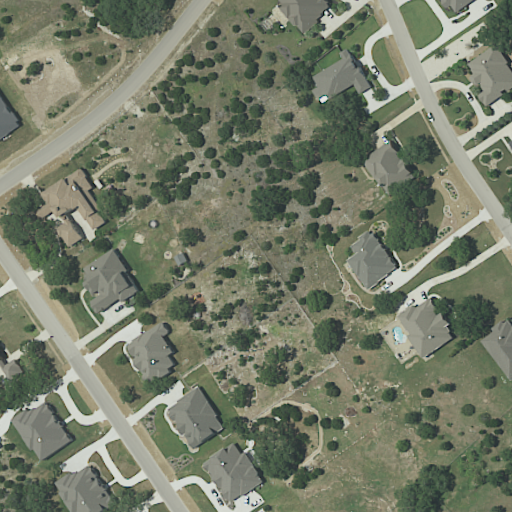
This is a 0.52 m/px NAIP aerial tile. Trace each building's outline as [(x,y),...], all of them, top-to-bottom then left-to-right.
[(276,0),(302,33),(333,9),(326,0),(276,0)] [(443,0),(453,15),(475,0),(443,0)] [(466,64),(479,85),(481,84),(485,91),(479,95),(486,106),(511,89),(511,67),(498,45),(466,64)] [(371,89),(350,48),(340,53),(344,60),(313,76),(319,87),(313,90),(320,104),(355,86),(360,95),(371,89)] [(0,91),(9,106),(8,106),(12,113),(14,112),(20,120),(19,121),(21,125),(0,139),(0,91)] [(364,158),(387,196),(416,178),(393,141),(364,158)] [(44,193),(82,167),(88,175),(87,177),(94,188),(90,191),(102,209),(99,211),(107,222),(95,230),(88,220),(87,222),(79,210),(77,211),(75,209),(73,210),(74,212),(69,215),(85,238),(71,249),(63,238),(62,239),(56,230),(67,223),(64,218),(60,218),(56,212),(44,221),(37,210),(50,201),(44,193)] [(357,255),(348,260),(368,290),(399,269),(373,230),(350,245),(357,255)] [(84,268),(91,279),(86,282),(95,298),(92,300),(101,315),(140,290),(115,250),(84,268)] [(415,305),(398,316),(424,358),(457,337),(442,313),(441,314),(431,298),(416,308),(415,305)] [(511,378),(511,318),(511,317),(492,329),(494,333),(483,340),(509,380),(511,378)] [(148,385),(176,372),(169,356),(174,354),(166,335),(170,333),(166,324),(129,341),(148,385)] [(0,363),(0,364),(11,381),(25,372),(17,359),(8,365),(0,351),(0,363)] [(226,429),(200,388),(168,408),(194,449),(226,429)] [(73,442),(47,400),(15,420),(41,462),(73,442)] [(205,463),(231,504),(266,482),(247,452),(243,455),(235,443),(205,463)] [(71,511),(104,511),(115,506),(92,463),(56,483),(71,511)]
